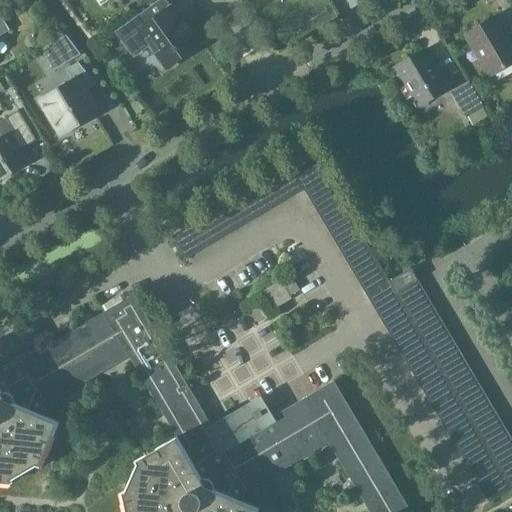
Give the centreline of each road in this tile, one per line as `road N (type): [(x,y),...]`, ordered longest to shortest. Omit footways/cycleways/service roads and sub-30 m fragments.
road 1 (residential): [(0,246),(274,82)]
road 2 (residential): [(274,82),(411,0)]
